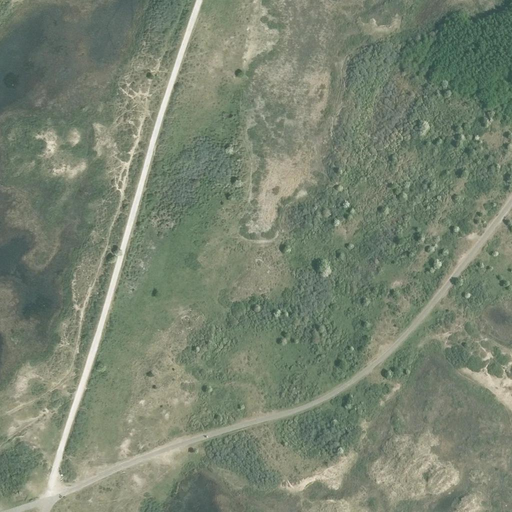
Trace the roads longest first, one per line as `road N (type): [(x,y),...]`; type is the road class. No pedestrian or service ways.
road 1 (unknown): [(0,419),(74,372),(82,307),(183,0)]
road 2 (track): [(196,0),(76,401)]
